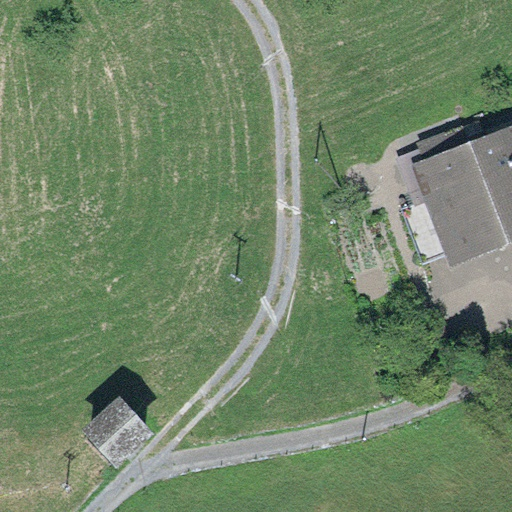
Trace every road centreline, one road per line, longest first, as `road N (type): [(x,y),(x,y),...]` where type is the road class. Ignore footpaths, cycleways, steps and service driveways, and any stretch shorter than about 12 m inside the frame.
road 1 (track): [(143,463),(257,334),(282,278),(282,82),(271,38),(246,0)]
road 2 (track): [(143,463),(294,442),(425,404),(511,359)]
